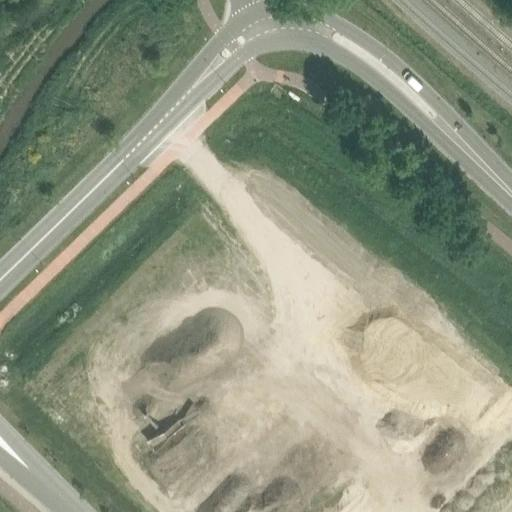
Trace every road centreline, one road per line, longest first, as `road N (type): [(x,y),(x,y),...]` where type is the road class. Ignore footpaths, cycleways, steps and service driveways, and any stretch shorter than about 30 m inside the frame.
road 1 (tertiary): [(511,182),(439,99),(345,28),(307,11),(263,13)]
road 2 (tertiary): [(275,40),(338,50),(511,199)]
road 3 (tertiary): [(0,278),(166,114)]
road 4 (tertiary): [(263,13),(225,37),(166,114)]
road 5 (tertiary): [(166,114),(243,54),(275,40)]
